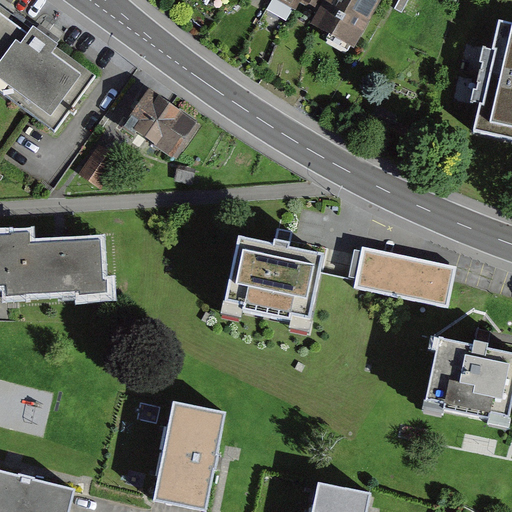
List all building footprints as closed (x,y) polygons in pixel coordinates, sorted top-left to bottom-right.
[(98,67),(5,0),(0,0),(0,84),(56,125),(98,67)] [(379,0),(274,0),(357,42),(379,0)] [(511,38),(496,35),(470,148),(511,156),(511,38)] [(202,112),(150,80),(126,118),(177,150),(202,112)] [(121,149),(100,135),(78,166),(99,180),(121,149)] [(27,227),(0,229),(0,282),(7,283),(7,290),(107,287),(101,238),(28,239),(27,227)] [(309,323),(321,249),(239,235),(226,309),(309,323)] [(475,294),(346,269),(340,305),(468,330),(475,294)] [(422,413),(506,431),(511,402),(511,355),(438,340),(422,413)] [(204,511),(221,433),(166,421),(147,511),(204,511)] [(367,511),(373,490),(320,479),(312,511),(367,511)] [(68,511),(69,509),(0,492),(0,511),(68,511)]
